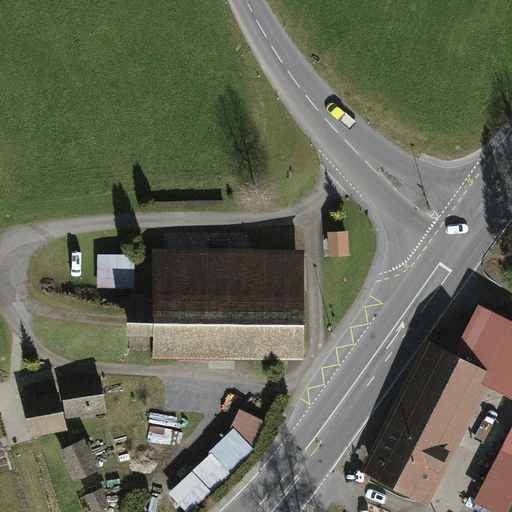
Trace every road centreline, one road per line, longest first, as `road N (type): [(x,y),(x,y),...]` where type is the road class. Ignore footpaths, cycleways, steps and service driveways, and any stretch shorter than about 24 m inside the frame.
road 1 (secondary): [(467,238),(264,511)]
road 2 (track): [(23,338),(56,363),(291,386),(339,412)]
road 3 (tertiary): [(246,0),(333,127),(467,238)]
road 4 (track): [(309,218),(320,340),(291,386)]
